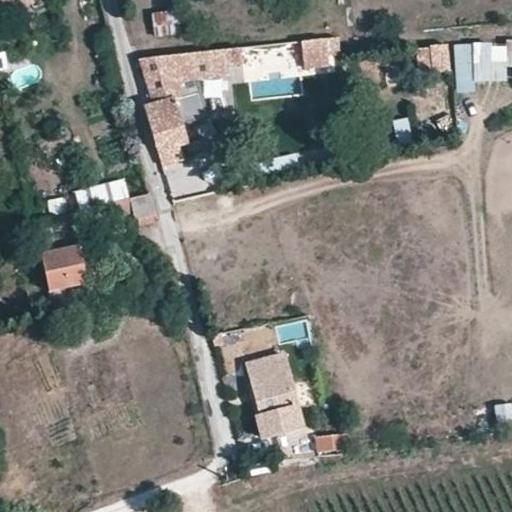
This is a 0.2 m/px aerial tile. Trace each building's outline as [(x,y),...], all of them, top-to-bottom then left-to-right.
[(0,0),(0,9),(34,1),(34,0),(0,0)] [(173,10),(151,15),(157,39),(178,34),(173,10)] [(312,63),(326,62),(324,40),(309,41),(310,53),(312,63)] [(214,50),(214,61),(310,53),(309,41),(214,50)] [(511,68),(511,43),(455,45),(456,94),(476,93),(476,83),(509,82),(509,68),(511,68)] [(417,48),(419,74),(451,72),(450,46),(417,48)] [(214,50),(139,59),(154,106),(144,108),(157,152),(186,143),(176,106),(181,105),(175,80),(215,73),(214,61),(214,50)] [(157,152),(162,166),(190,159),(186,143),(157,152)] [(109,182),(112,201),(129,198),(126,179),(109,182)] [(82,223),(83,226),(132,215),(133,220),(137,220),(138,226),(154,222),(156,217),(153,198),(148,195),(83,209),(81,211),(64,215),(67,227),(82,223)] [(38,238),(49,292),(86,283),(78,246),(56,251),(52,238),(48,219),(47,217),(32,222),(35,237),(38,238)] [(78,246),(75,232),(52,238),(56,251),(78,246)] [(89,299),(86,283),(49,292),(52,307),(64,305),(89,299)] [(248,366),(253,383),(258,400),(252,401),(260,434),(289,427),(287,413),(297,410),(283,357),(248,366)] [(252,401),(258,400),(253,383),(248,385),(252,401)] [(511,427),(511,405),(495,405),(495,428),(511,427)] [(347,436),(317,436),(317,452),(347,452),(347,436)]
